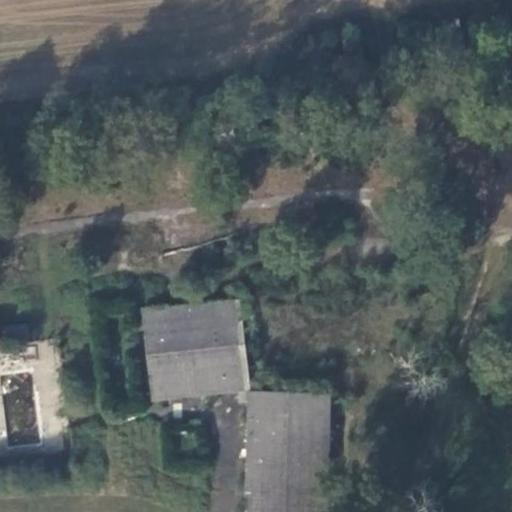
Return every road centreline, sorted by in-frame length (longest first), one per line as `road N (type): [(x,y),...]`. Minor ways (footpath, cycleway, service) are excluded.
road 1 (track): [(210,268),(407,243),(461,309),(511,186)]
road 2 (track): [(511,224),(407,243),(372,196),(210,212),(210,268)]
road 3 (track): [(461,309),(393,511)]
road 4 (track): [(210,212),(0,236)]
